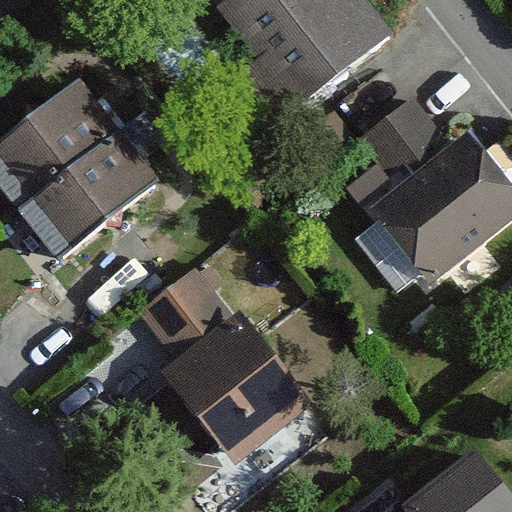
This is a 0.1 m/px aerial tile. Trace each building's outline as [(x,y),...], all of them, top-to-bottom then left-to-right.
[(361,0),(222,0),(213,7),(290,108),(388,34),(361,0)] [(115,134),(77,86),(0,147),(0,188),(18,211),(115,134)] [(394,190),(450,148),(428,118),(413,99),(357,141),(377,169),(394,190)] [(152,180),(115,134),(18,211),(56,257),(152,180)] [(378,220),(426,282),(511,217),(511,194),(467,135),(450,148),(394,190),(370,208),(378,220)] [(370,208),(394,190),(377,169),(349,190),(375,223),(378,220),(370,208)] [(139,315),(158,339),(211,297),(193,273),(139,315)] [(308,409),(238,314),(162,371),(231,465),(308,409)] [(511,511),(511,498),(473,452),(408,505),(402,510),(404,511),(511,511)] [(404,511),(402,510),(408,505),(393,487),(363,511),(404,511)]
